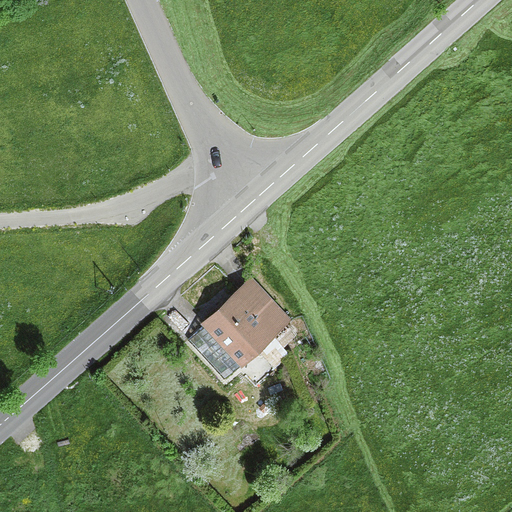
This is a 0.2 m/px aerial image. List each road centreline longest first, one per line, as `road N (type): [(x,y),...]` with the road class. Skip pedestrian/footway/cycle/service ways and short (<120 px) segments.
road 1 (secondary): [(239,213),(480,0)]
road 2 (secondary): [(0,424),(239,213)]
road 3 (residential): [(239,213),(145,0)]
